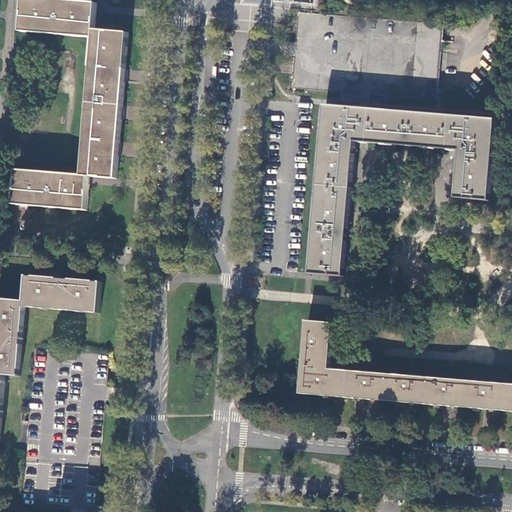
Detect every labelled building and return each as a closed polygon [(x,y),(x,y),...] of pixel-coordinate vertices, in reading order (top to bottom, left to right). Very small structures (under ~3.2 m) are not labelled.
[(94,29),(97,2),(71,0),(24,0),(22,32),(94,38),(82,176),(18,170),(15,205),(23,206),(88,212),(90,180),(91,177),(116,179),(129,32),(94,29)] [(418,20),(416,31),(422,32),(421,36),(428,38),(426,44),(438,46),(443,25),(418,20)] [(326,106),(312,273),(345,276),(356,141),(462,150),(458,197),(490,200),(497,119),(326,106)] [(0,511),(0,447),(0,444),(6,375),(19,376),(25,307),(99,313),(101,283),(57,279),(28,277),(26,301),(0,299),(0,511)] [(302,393),(511,411),(511,384),(331,368),(336,322),(308,320),(302,393)]
